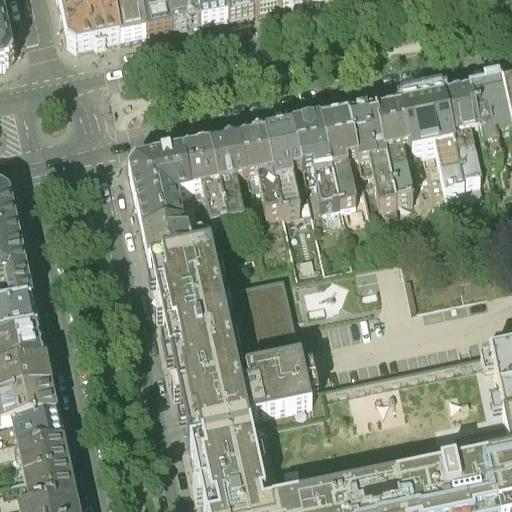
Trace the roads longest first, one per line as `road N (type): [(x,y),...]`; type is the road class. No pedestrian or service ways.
road 1 (tertiary): [(487,0),(49,94)]
road 2 (tertiary): [(93,153),(511,61)]
road 3 (tertiary): [(93,153),(174,511)]
road 4 (tertiary): [(32,166),(102,511)]
